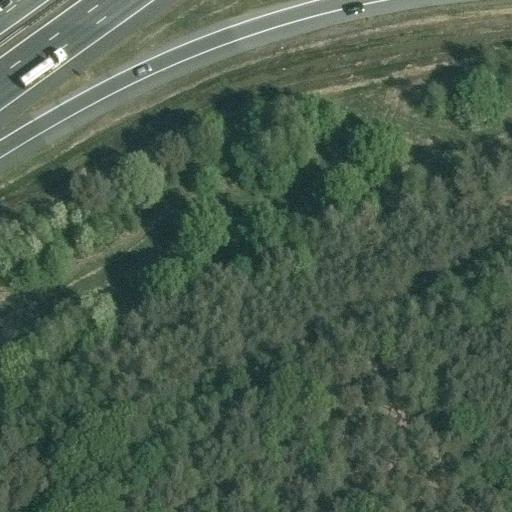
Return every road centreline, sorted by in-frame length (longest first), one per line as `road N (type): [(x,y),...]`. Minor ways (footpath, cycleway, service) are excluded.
road 1 (motorway): [(0,149),(187,53),(347,0)]
road 2 (motorway): [(0,84),(117,0)]
